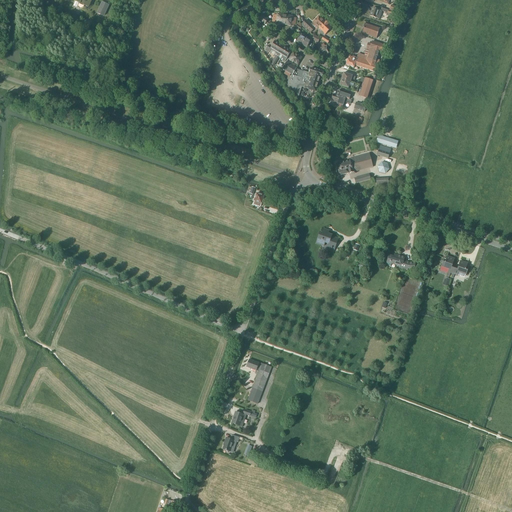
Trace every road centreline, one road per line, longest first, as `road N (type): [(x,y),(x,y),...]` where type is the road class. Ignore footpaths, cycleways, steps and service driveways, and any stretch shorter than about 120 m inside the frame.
road 1 (unclassified): [(182,511),(289,201),(310,179)]
road 2 (track): [(511,510),(336,449),(324,475),(211,426)]
road 3 (tertiary): [(511,250),(310,179)]
road 4 (track): [(470,173),(511,50)]
